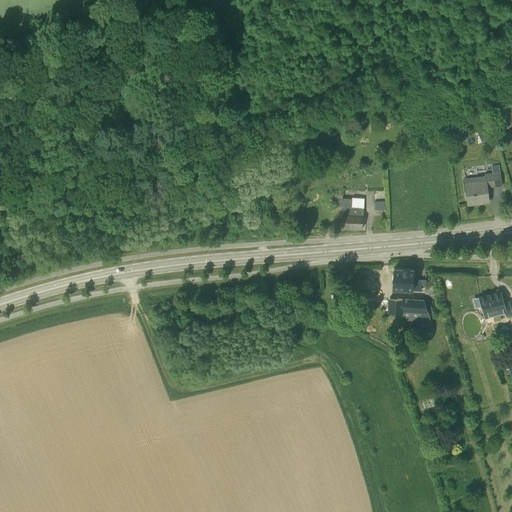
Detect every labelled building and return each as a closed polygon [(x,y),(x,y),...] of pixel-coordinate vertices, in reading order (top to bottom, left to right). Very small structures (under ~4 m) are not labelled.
[(506,123),(504,114),(492,118),(497,132),(509,128),(507,123),(506,123)] [(479,144),(491,140),(487,131),(476,135),(479,144)] [(486,181),(466,184),(468,205),(489,202),(487,187),(502,185),(499,165),(492,165),(493,173),(485,174),(486,181)] [(334,201),(343,201),(343,190),(334,190),(334,201)] [(387,201),(374,201),(375,210),(387,209),(387,201)] [(344,207),(342,226),(363,228),(364,209),(344,207)] [(421,289),(418,278),(414,278),(414,269),(394,268),(393,289),(421,289)] [(501,292),(479,297),(484,317),(506,312),(507,315),(511,313),(511,309),(510,302),(504,304),(501,292)] [(334,295),(335,307),(350,305),(349,295),(334,295)] [(421,332),(433,333),(424,300),(390,298),(390,307),(388,307),(387,312),(403,313),(404,311),(409,312),(408,320),(421,321),(421,332)]
